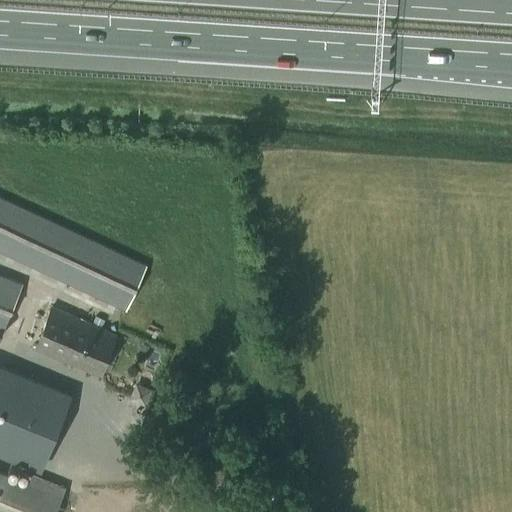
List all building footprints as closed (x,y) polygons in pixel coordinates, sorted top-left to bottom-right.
[(146,265),(72,231),(0,197),(0,252),(49,274),(125,309),(146,265)] [(0,330),(20,282),(0,274),(0,330)] [(100,375),(115,335),(52,306),(35,349),(100,375)] [(0,453),(40,470),(70,395),(0,366),(0,453)] [(0,472),(0,511),(55,511),(65,487),(31,474),(27,483),(0,472)]
